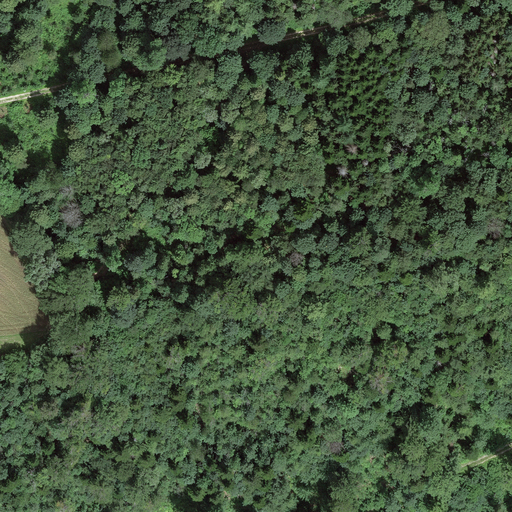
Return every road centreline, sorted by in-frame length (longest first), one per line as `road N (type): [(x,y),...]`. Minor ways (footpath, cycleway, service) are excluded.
road 1 (track): [(0,101),(419,0)]
road 2 (track): [(511,445),(373,511)]
